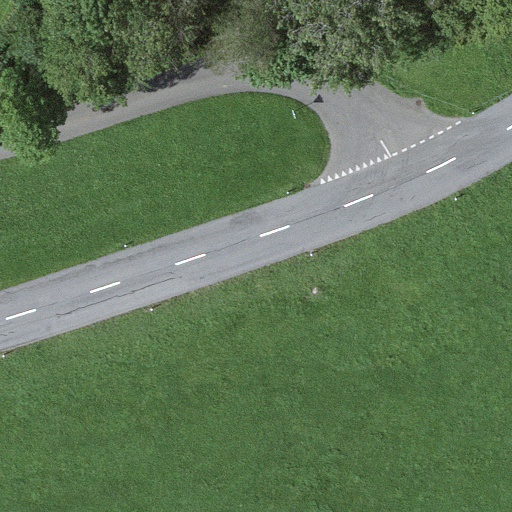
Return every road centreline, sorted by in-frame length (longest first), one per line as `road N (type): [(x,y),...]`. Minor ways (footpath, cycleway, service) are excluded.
road 1 (unclassified): [(0,145),(220,74),(267,71),(318,85),(367,117),(407,184)]
road 2 (tertiary): [(0,321),(407,184)]
